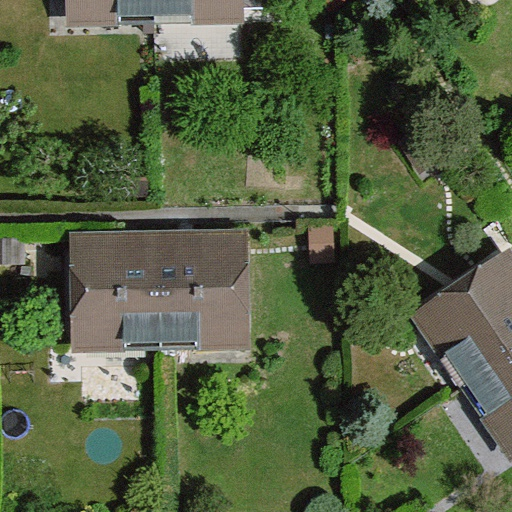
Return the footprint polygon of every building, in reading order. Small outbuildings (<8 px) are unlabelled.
[(156,0),(77,0),(77,10),(156,9),(156,0)] [(156,0),(156,9),(238,8),(237,0),(156,0)] [(272,0),(237,0),(238,8),(272,10),(272,0)] [(241,248),(162,249),(164,337),(244,335),(241,248)] [(162,249),(81,251),(81,340),(164,337),(162,249)] [(511,278),(504,266),(433,314),(477,381),(511,357),(511,278)] [(511,357),(477,381),(511,430),(511,357)]
